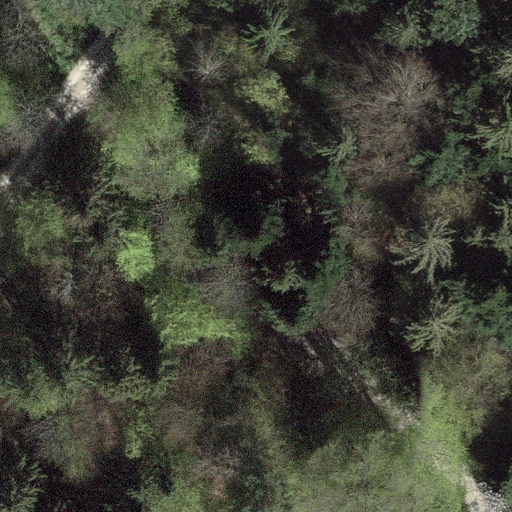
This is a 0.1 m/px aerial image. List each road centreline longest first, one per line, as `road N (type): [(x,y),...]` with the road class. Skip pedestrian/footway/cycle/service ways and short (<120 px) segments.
road 1 (track): [(0,248),(82,247),(213,275),(265,304),(378,392),(486,511)]
road 2 (track): [(140,0),(0,204)]
